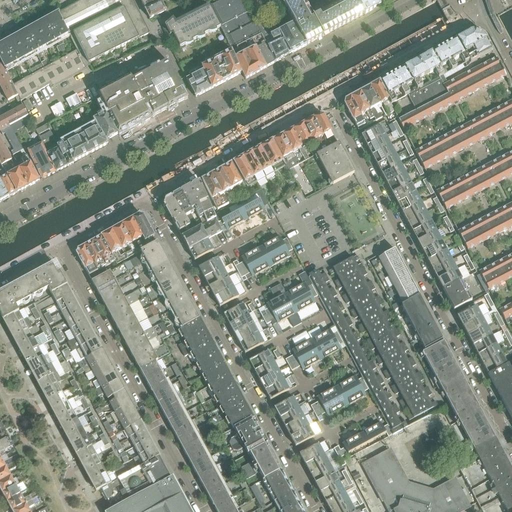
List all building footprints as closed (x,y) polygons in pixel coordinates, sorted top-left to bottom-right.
[(149,35),(137,10),(132,0),(94,0),(91,2),(89,0),(83,0),(58,14),(68,36),(76,51),(77,51),(77,52),(86,69),(90,67),(89,65),(149,35)] [(139,0),(150,20),(166,12),(161,3),(155,6),(151,0),(139,0)] [(220,28),(246,15),(237,0),(223,0),(204,10),(203,8),(200,9),(198,9),(194,12),(192,14),(188,15),(186,15),(182,18),(180,20),(174,23),(173,22),(173,21),(170,23),(169,24),(167,25),(163,29),(162,29),(167,37),(172,35),(179,48),(185,45),(185,46),(187,46),(189,46),(191,45),(192,44),(193,44),(192,42),(197,39),(197,40),(199,40),(201,39),(203,39),(204,38),(205,38),(204,36),(209,33),(211,34),(213,33),(215,33),(216,32),(217,32),(216,30),(220,28)] [(364,15),(391,0),(349,0),(332,9),(319,17),(313,19),(302,0),(280,0),(294,24),(293,25),(298,34),(305,47),(341,27),(364,15)] [(68,36),(58,14),(36,26),(47,47),(68,36)] [(305,47),(298,34),(293,25),(272,36),(265,22),(257,26),(258,28),(257,28),(265,43),(274,64),(289,56),(305,47)] [(47,47),(36,26),(14,39),(25,59),(47,47)] [(471,48),(487,40),(486,39),(484,36),(482,34),(479,33),(476,32),(473,32),(469,33),(457,39),(465,54),(472,50),(471,48)] [(25,59),(14,39),(0,46),(0,60),(4,68),(5,71),(25,59)] [(469,61),(465,54),(457,39),(443,47),(451,62),(452,62),(460,57),(464,64),(469,61)] [(470,63),(492,51),(487,40),(471,48),(472,50),(465,54),(469,61),(470,63)] [(274,64),(265,43),(256,48),(266,68),(274,64)] [(242,74),(234,58),(231,52),(230,52),(218,58),(213,50),(215,49),(214,46),(207,49),(214,61),(215,63),(202,68),(211,90),(242,74)] [(451,62),(443,47),(431,54),(439,69),(440,69),(448,64),(451,71),(456,68),(452,62),(451,62)] [(266,68),(256,48),(236,58),(235,57),(234,58),(242,74),(245,80),(266,68)] [(21,82),(13,86),(18,96),(21,102),(34,95),(50,85),(52,90),(87,71),(86,69),(77,52),(77,51),(76,51),(65,58),(55,63),(48,67),(44,69),(32,76),(21,82)] [(439,69),(431,54),(418,61),(426,76),(434,72),(438,78),(443,75),(440,69),(439,69)] [(501,67),(496,58),(487,63),(492,72),(501,67)] [(426,76),(418,61),(405,68),(413,84),(416,88),(417,91),(422,88),(418,81),(426,76)] [(187,99),(186,98),(182,90),(183,90),(180,85),(168,63),(167,62),(165,63),(166,64),(159,67),(158,66),(156,67),(156,68),(150,71),(150,72),(132,82),(130,79),(98,96),(107,113),(94,120),(96,123),(106,141),(118,134),(118,135),(152,117),(152,118),(167,110),(168,112),(178,107),(177,105),(185,100),(186,100),(187,99)] [(450,94),(460,89),(468,85),(476,81),(484,76),(492,72),(487,63),(448,84),(445,85),(450,93),(450,94)] [(30,70),(30,71),(32,76),(44,69),(41,64),(30,70)] [(450,93),(445,85),(444,86),(441,81),(444,79),(464,68),(463,65),(456,68),(451,71),(443,75),(438,78),(438,79),(422,88),(417,91),(409,95),(408,96),(416,111),(423,108),(431,103),(440,99),(450,93)] [(506,77),(501,67),(492,72),(497,81),(506,77)] [(0,81),(8,77),(5,71),(4,68),(0,69),(0,81)] [(211,90),(202,68),(201,68),(189,74),(190,78),(186,80),(194,96),(195,98),(211,90)] [(416,88),(413,84),(405,68),(392,76),(400,91),(404,98),(408,96),(409,95),(405,88),(411,85),(413,90),(416,88)] [(497,81),(492,72),(484,76),(488,86),(497,81)] [(400,91),(392,76),(378,83),(391,105),(396,102),(393,95),(400,91)] [(488,86),(484,76),(476,81),(481,90),(488,86)] [(13,86),(8,77),(0,81),(0,86),(2,91),(13,86)] [(481,90),(476,81),(468,85),(473,94),(481,90)] [(391,105),(378,83),(370,88),(380,106),(383,104),(389,115),(395,112),(391,105)] [(473,94),(468,85),(460,89),(465,98),(473,94)] [(8,102),(15,98),(18,96),(13,86),(2,91),(8,102)] [(380,106),(370,88),(360,93),(376,122),(382,119),(380,115),(378,116),(374,109),(380,106)] [(465,98),(460,89),(450,94),(455,103),(457,102),(465,98)] [(376,122),(360,93),(350,99),(365,126),(366,126),(366,125),(371,122),(372,124),(376,122)] [(455,103),(450,94),(450,93),(440,99),(445,109),(455,103)] [(365,126),(350,99),(345,101),(344,105),(359,132),(365,128),(364,127),(365,126)] [(445,109),(440,99),(431,103),(436,113),(445,109)] [(33,110),(27,101),(23,103),(28,113),(33,110)] [(436,113),(431,103),(423,108),(428,117),(436,113)] [(511,112),(511,109),(509,103),(501,107),(505,116),(511,112)] [(23,119),(28,116),(23,106),(22,107),(21,108),(13,112),(22,128),(27,125),(23,119)] [(505,116),(501,107),(493,112),(497,120),(505,116)] [(428,117),(423,108),(416,111),(421,121),(428,117)] [(421,121),(416,111),(407,116),(413,126),(421,121)] [(22,128),(13,112),(4,117),(13,133),(22,128)] [(497,120),(493,112),(484,116),(489,125),(497,120)] [(338,145),(323,117),(319,116),(312,119),(329,149),(338,145)] [(413,126),(407,116),(398,121),(404,130),(413,126)] [(489,125),(484,116),(477,120),(481,129),(489,125)] [(510,126),(505,116),(497,120),(502,130),(510,126)] [(22,151),(13,133),(4,117),(0,119),(0,132),(2,136),(5,134),(14,151),(11,152),(13,156),(12,156),(20,153),(22,151)] [(329,149),(312,119),(303,125),(319,154),(329,149)] [(481,129),(477,120),(468,124),(467,125),(472,134),(481,129)] [(502,130),(497,120),(489,125),(494,134),(502,130)] [(108,145),(106,141),(96,123),(87,127),(99,150),(108,145)] [(319,154),(303,125),(293,130),(302,149),(309,145),(312,152),(311,153),(313,157),(319,154)] [(472,134),(467,125),(457,131),(461,140),(472,134)] [(494,134),(489,125),(481,129),(486,138),(494,134)] [(99,150),(87,127),(78,132),(90,154),(99,150)] [(367,147),(386,137),(380,127),(361,137),(367,147)] [(486,138),(481,129),(472,134),(476,143),(478,143),(486,138)] [(302,149),(293,130),(282,136),(292,155),(299,151),(305,162),(309,160),(302,149)] [(461,140),(457,131),(448,135),(453,144),(461,140)] [(90,154),(78,132),(70,137),(81,159),(90,154)] [(476,143),(472,134),(461,140),(466,149),(476,143)] [(453,144),(448,135),(440,139),(445,148),(453,144)] [(299,165),(292,155),(282,136),(272,142),(286,167),(288,171),(289,171),(293,169),(299,165)] [(81,159),(70,137),(60,142),(62,144),(73,163),(81,159)] [(372,156),(391,146),(386,137),(367,147),(372,156)] [(445,148),(440,139),(432,143),(437,153),(445,148)] [(466,149),(461,140),(453,144),(458,153),(466,149)] [(272,142),(259,149),(273,174),(286,167),(272,142)] [(437,153),(432,143),(424,148),(429,157),(437,153)] [(56,173),(47,155),(45,151),(45,150),(42,144),(36,147),(35,145),(33,146),(34,148),(28,151),(27,151),(28,154),(31,161),(32,161),(38,174),(41,179),(41,181),(56,173)] [(73,164),(73,163),(62,144),(57,147),(58,149),(67,167),(73,164)] [(458,153),(453,144),(445,148),(450,157),(458,153)] [(345,166),(340,157),(344,155),(338,145),(329,149),(319,154),(316,156),(320,162),(333,185),(354,174),(349,165),(345,166)] [(377,166),(396,156),(391,146),(372,156),(377,166)] [(429,157),(424,148),(415,152),(420,161),(429,157)] [(450,157),(445,148),(437,153),(442,162),(450,157)] [(67,167),(58,149),(47,155),(56,173),(67,167)] [(259,149),(251,154),(265,179),(273,174),(259,149)] [(35,173),(30,164),(23,151),(22,151),(20,153),(23,159),(21,160),(25,167),(20,170),(19,170),(17,171),(27,189),(28,188),(39,182),(35,173)] [(11,161),(7,153),(0,156),(0,165),(1,167),(1,166),(11,161)] [(442,162),(437,153),(429,157),(434,166),(442,162)] [(251,154),(242,158),(256,184),(265,179),(251,154)] [(382,176),(401,165),(396,156),(377,166),(382,176)] [(510,165),(506,156),(498,160),(503,169),(510,165)] [(434,166),(429,157),(420,161),(425,170),(434,166)] [(242,158),(233,164),(247,189),(256,184),(242,158)] [(503,169),(498,160),(489,165),(488,165),(493,174),(503,169)] [(16,194),(3,169),(1,166),(1,167),(0,165),(0,182),(9,198),(16,194)] [(241,184),(231,165),(222,169),(233,189),(241,184)] [(387,185),(406,175),(401,165),(382,176),(387,185)] [(493,174),(488,165),(478,171),(482,180),(493,174)] [(511,175),(511,168),(510,165),(503,169),(507,178),(511,175)] [(27,189),(17,171),(12,174),(8,167),(3,169),(16,194),(27,189)] [(233,189),(222,169),(212,175),(223,195),(233,189)] [(507,178),(503,169),(493,174),(498,183),(499,183),(507,178)] [(482,180),(478,171),(469,175),(474,184),(482,180)] [(498,183),(493,174),(482,180),(487,189),(498,183)] [(223,195),(212,175),(202,181),(212,201),(214,205),(217,211),(228,205),(224,198),(221,201),(219,197),(223,195)] [(392,195),(411,184),(406,175),(387,185),(392,195)] [(474,184),(469,175),(461,179),(466,189),(474,184)] [(466,189),(461,179),(453,184),(458,193),(466,189)] [(487,189),(482,180),(474,184),(479,193),(487,189)] [(0,203),(9,198),(0,182),(0,203)] [(215,218),(207,201),(199,182),(181,193),(191,211),(194,210),(201,221),(204,219),(208,224),(216,220),(215,218)] [(397,204),(416,194),(411,184),(392,195),(397,204)] [(458,193),(453,184),(445,188),(450,197),(458,193)] [(479,193),(474,184),(466,189),(471,197),(479,193)] [(450,197),(445,188),(437,192),(442,202),(450,197)] [(471,197),(466,189),(458,193),(463,202),(471,197)] [(193,214),(191,211),(181,193),(172,198),(184,219),(185,219),(193,214)] [(463,202),(458,193),(450,197),(455,206),(463,202)] [(402,214),(421,203),(416,194),(397,204),(402,214)] [(455,206),(450,197),(442,202),(446,210),(447,210),(455,206)] [(184,219),(172,198),(165,202),(164,205),(182,238),(198,230),(196,225),(190,228),(185,219),(184,219)] [(265,211),(263,206),(267,204),(264,199),(260,202),(260,201),(242,211),(247,221),(265,211)] [(407,223),(426,213),(421,203),(402,214),(407,223)] [(511,210),(509,205),(499,211),(503,220),(511,215),(511,210)] [(247,221),(242,211),(237,214),(234,207),(215,216),(219,223),(221,222),(221,223),(218,225),(220,229),(224,227),(227,232),(228,231),(247,221)] [(503,220),(499,211),(491,215),(495,224),(503,220)] [(412,233),(431,223),(426,213),(407,223),(412,233)] [(495,224),(491,215),(483,219),(487,228),(495,224)] [(511,227),(511,215),(503,220),(508,229),(511,227)] [(157,243),(143,217),(139,216),(132,220),(141,235),(148,248),(157,243)] [(487,228),(483,219),(474,224),(479,233),(487,228)] [(148,248),(141,235),(132,220),(122,226),(138,254),(140,253),(148,248)] [(222,233),(220,229),(218,225),(216,220),(208,224),(198,230),(182,238),(189,251),(208,241),(211,239),(215,236),(222,233)] [(508,229),(503,220),(495,224),(500,233),(508,229)] [(417,242),(436,232),(431,223),(412,233),(417,242)] [(479,233),(474,224),(466,228),(471,237),(479,233)] [(500,233),(495,224),(487,228),(492,238),(500,233)] [(138,254),(122,226),(111,232),(121,250),(128,247),(131,252),(124,255),(127,260),(138,254)] [(471,237),(466,228),(458,232),(463,241),(471,237)] [(492,238),(487,228),(479,233),(484,242),(492,238)] [(422,252),(441,242),(446,239),(441,230),(437,232),(436,232),(417,242),(422,252)] [(121,250),(111,232),(102,237),(117,265),(127,260),(124,255),(120,258),(117,253),(121,250)] [(484,242),(479,233),(471,237),(476,246),(484,242)] [(117,265),(102,237),(92,242),(105,267),(109,273),(118,268),(117,266),(117,265)] [(476,246),(471,237),(463,241),(468,251),(469,250),(476,246)] [(266,258),(285,247),(289,245),(286,239),(282,242),(280,238),(260,248),(266,258)] [(214,251),(208,241),(189,251),(194,262),(214,251)] [(105,267),(92,242),(84,247),(97,269),(100,267),(102,269),(105,267)] [(427,261),(447,251),(441,242),(422,252),(427,261)] [(175,275),(167,262),(157,243),(148,248),(140,253),(143,258),(145,257),(159,284),(175,275)] [(271,268),(290,257),(288,253),(292,251),(289,245),(285,247),(266,258),(271,268)] [(97,269),(84,247),(78,250),(76,254),(92,283),(101,277),(96,270),(97,269)] [(243,258),(241,258),(244,262),(247,268),(266,258),(260,248),(243,258)] [(400,260),(394,250),(384,256),(377,260),(382,269),(400,260)] [(432,271),(452,261),(447,251),(427,261),(432,271)] [(356,266),(354,263),(358,261),(359,260),(357,257),(343,264),(347,272),(356,266)] [(266,258),(247,268),(250,274),(252,278),(253,278),(271,268),(266,258)] [(204,279),(223,269),(218,259),(198,269),(204,279)] [(405,270),(400,260),(382,269),(387,279),(405,270)] [(511,278),(511,275),(504,260),(496,264),(505,282),(511,278)] [(438,280),(457,270),(452,261),(432,271),(438,280)] [(347,272),(343,264),(329,272),(331,276),(332,275),(336,274),(337,277),(347,272)] [(505,282),(496,264),(488,268),(497,286),(505,282)] [(16,307),(48,290),(51,295),(67,287),(55,265),(0,295),(0,314),(3,321),(19,312),(16,307)] [(351,279),(365,271),(363,268),(362,268),(358,270),(356,266),(347,272),(351,279)] [(497,286),(488,268),(479,273),(489,291),(497,286)] [(209,289),(228,278),(223,269),(204,279),(209,289)] [(410,279),(405,270),(387,279),(392,288),(410,279)] [(443,291),(462,280),(457,270),(438,280),(443,291)] [(364,281),(362,278),(366,276),(366,275),(367,275),(365,271),(351,279),(355,286),(364,281)] [(337,286),(351,279),(347,272),(337,277),(339,280),(335,282),(336,282),(335,283),(337,286)] [(312,286),(327,278),(325,274),(324,275),(320,277),(318,273),(308,279),(312,286)] [(387,285),(382,274),(378,276),(384,287),(387,285)] [(472,301),(464,286),(476,280),(473,274),(462,280),(443,291),(454,311),(472,301)] [(199,321),(182,289),(175,275),(159,284),(184,330),(199,321)] [(103,276),(101,277),(92,283),(97,291),(108,285),(103,276)] [(214,298),(233,288),(228,278),(209,289),(214,298)] [(326,288),(324,285),(328,283),(328,282),(329,282),(327,278),(312,286),(316,293),(326,288)] [(355,286),(351,279),(337,286),(338,290),(339,290),(340,290),(343,288),(345,291),(355,286)] [(414,288),(410,279),(392,288),(398,297),(414,288)] [(359,294),(373,286),(371,283),(370,283),(366,285),(364,281),(355,286),(359,294)] [(291,304),(310,294),(314,291),(311,285),(307,288),(305,284),(286,294),(291,304)] [(113,294),(108,285),(97,291),(101,300),(113,294)] [(344,301),(359,294),(355,286),(345,291),(347,295),(343,297),(344,297),(343,298),(344,301)] [(374,299),(370,293),(374,291),(374,290),(375,290),(373,286),(359,294),(367,308),(381,301),(379,297),(378,298),(378,297),(374,299)] [(69,291),(67,287),(51,295),(54,299),(56,304),(71,296),(69,291)] [(220,308),(239,298),(233,288),(214,298),(220,308)] [(320,300),(335,293),(333,289),(332,290),(332,289),(328,291),(326,288),(316,293),(320,300)] [(419,297),(419,296),(414,288),(398,297),(403,306),(419,297)] [(316,304),(313,299),(318,297),(314,291),(310,294),(291,304),(297,314),(316,304)] [(334,302),(332,299),(336,297),(337,296),(335,293),(320,300),(324,308),(334,302)] [(118,303),(113,294),(101,300),(106,309),(118,303)] [(268,304),(267,305),(269,309),(272,315),(291,304),(286,294),(268,304)] [(367,308),(359,294),(344,301),(346,305),(347,304),(348,305),(351,303),(355,309),(351,311),(351,312),(352,316),(367,308)] [(494,307),(488,295),(484,297),(490,309),(494,307)] [(76,305),(71,296),(56,304),(61,313),(76,305)] [(405,316),(424,306),(419,297),(403,306),(401,307),(403,310),(402,310),(405,316)] [(380,311),(378,307),(382,305),(383,304),(381,301),(367,308),(371,316),(380,311)] [(328,316),(343,308),(341,304),(340,304),(339,304),(336,306),(334,302),(324,308),(328,316)] [(123,311),(118,303),(106,309),(111,318),(123,311)] [(291,304),(272,315),(275,320),(277,325),(279,324),(297,314),(291,304)] [(81,314),(76,305),(61,313),(66,322),(81,314)] [(229,326),(248,315),(243,305),(224,316),(229,326)] [(410,325),(429,315),(424,306),(405,316),(410,325)] [(463,327),(482,317),(476,307),(457,317),(463,327)] [(511,323),(510,319),(511,317),(511,314),(508,307),(499,311),(500,312),(505,321),(507,325),(508,325),(511,331),(511,330),(511,325),(511,323)] [(342,317),(340,314),(344,312),(343,311),(344,311),(343,308),(328,316),(332,322),(342,317)] [(371,316),(367,308),(352,316),(354,319),(355,319),(356,319),(359,317),(361,321),(371,316)] [(8,330),(27,320),(22,311),(19,312),(3,321),(8,330)] [(128,320),(123,311),(111,318),(116,327),(128,320)] [(374,323),(389,316),(387,312),(386,313),(385,312),(382,314),(380,311),(371,316),(374,323)] [(86,322),(81,314),(66,322),(71,331),(86,322)] [(234,335),(253,325),(248,315),(229,326),(234,335)] [(415,333),(433,324),(429,315),(410,325),(415,333)] [(360,331),(374,323),(371,316),(361,321),(363,324),(359,326),(359,327),(358,327),(360,331)] [(388,325),(386,322),(390,320),(391,319),(389,316),(374,323),(378,330),(388,325)] [(336,329),(350,322),(348,318),(347,319),(347,318),(344,320),(342,317),(332,322),(336,329)] [(468,337),(487,327),(482,317),(463,327),(468,337)] [(13,339),(28,330),(32,328),(27,320),(8,330),(13,339)] [(132,329),(128,320),(116,327),(121,335),(132,329)] [(211,343),(204,330),(199,321),(184,330),(180,332),(186,343),(178,347),(184,358),(191,354),(211,343)] [(91,331),(86,322),(71,331),(75,340),(91,331)] [(350,331),(348,328),(351,326),(352,325),(350,322),(336,329),(340,337),(350,331)] [(378,330),(374,323),(360,331),(362,334),(363,334),(367,332),(369,336),(378,330)] [(443,341),(437,330),(433,324),(415,333),(411,335),(408,328),(404,331),(407,338),(411,336),(416,345),(420,343),(425,351),(443,341)] [(239,345),(259,334),(253,325),(234,335),(239,345)] [(383,340),(398,332),(395,327),(394,327),(393,327),(390,329),(388,325),(378,330),(383,340)] [(473,347),(492,337),(487,327),(468,337),(473,347)] [(137,338),(132,329),(121,335),(126,345),(137,338)] [(33,339),(28,330),(13,339),(18,348),(33,339)] [(383,340),(378,330),(369,336),(371,339),(367,341),(366,342),(369,347),(374,345),(373,344),(380,340),(382,342),(384,341),(383,340)] [(96,340),(91,331),(75,340),(80,349),(96,340)] [(316,351),(335,341),(340,338),(337,332),(332,335),(330,331),(311,341),(316,351)] [(344,344),(358,336),(356,333),(355,333),(351,335),(350,331),(340,337),(344,344)] [(397,342),(395,339),(399,337),(400,336),(398,332),(383,340),(384,341),(388,347),(397,342)] [(245,355),(264,344),(259,334),(239,345),(245,355)] [(357,346),(356,343),(359,341),(359,340),(360,340),(358,336),(344,344),(348,351),(357,346)] [(38,348),(43,346),(38,337),(33,339),(18,348),(23,357),(38,348)] [(478,356),(497,346),(492,337),(473,347),(478,356)] [(142,347),(137,338),(126,345),(130,354),(142,347)] [(322,361),(341,350),(339,346),(343,344),(340,338),(335,341),(316,351),(322,361)] [(101,349),(96,340),(80,349),(85,358),(101,349)] [(388,347),(384,341),(382,342),(380,340),(373,344),(374,345),(369,347),(371,351),(372,351),(373,351),(376,349),(378,352),(388,347)] [(293,351),(292,351),(294,356),(297,361),(316,351),(311,341),(293,351)] [(392,355),(406,347),(404,344),(403,344),(402,344),(399,346),(397,342),(388,347),(392,355)] [(223,365),(217,354),(211,343),(191,354),(203,376),(223,365)] [(459,372),(444,343),(422,354),(425,360),(438,384),(459,372)] [(352,359),(366,351),(364,347),(363,348),(363,347),(359,349),(357,346),(348,351),(352,359)] [(483,366),(502,356),(497,346),(478,356),(483,366)] [(147,356),(142,347),(130,354),(135,362),(147,356)] [(377,362),(392,355),(388,347),(378,352),(380,356),(376,358),(375,359),(377,362)] [(405,357),(403,354),(407,352),(407,351),(408,351),(406,347),(392,355),(396,362),(405,357)] [(43,357),(38,348),(23,357),(28,366),(43,357)] [(70,354),(68,349),(61,353),(64,358),(70,354)] [(106,359),(101,349),(85,358),(89,366),(90,367),(106,359)] [(316,351),(297,361),(300,367),(303,371),(304,371),(322,361),(316,351)] [(365,360),(364,357),(367,355),(368,354),(366,351),(352,359),(355,366),(365,360)] [(254,372),(274,362),(268,352),(249,362),(254,372)] [(73,359),(70,354),(64,358),(67,362),(73,359)] [(33,375),(52,364),(53,364),(48,355),(43,357),(28,366),(33,375)] [(396,362),(392,355),(377,362),(379,366),(380,365),(380,366),(384,364),(386,367),(396,362)] [(151,364),(147,356),(135,362),(140,371),(151,364)] [(488,376),(507,365),(502,356),(483,366),(488,376)] [(399,369),(414,362),(412,358),(411,359),(411,358),(407,360),(405,357),(396,362),(399,369)] [(96,378),(112,369),(106,359),(90,367),(89,366),(83,369),(89,382),(96,378)] [(179,406),(184,403),(181,398),(176,401),(161,373),(167,370),(162,360),(156,363),(155,362),(151,364),(140,371),(183,450),(198,442),(203,439),(198,430),(200,429),(195,420),(188,424),(179,406)] [(359,373),(374,365),(372,362),(371,362),(367,364),(365,360),(355,366),(359,373)] [(260,382),(279,371),(274,362),(254,372),(260,382)] [(385,377),(399,369),(396,362),(386,367),(388,371),(384,372),(384,373),(383,373),(385,377)] [(413,372),(411,368),(415,366),(416,366),(414,362),(399,369),(403,377),(413,372)] [(38,384),(57,373),(52,364),(33,375),(38,384)] [(209,386),(229,375),(223,365),(203,376),(209,386)] [(373,375),(371,372),(375,370),(375,369),(376,369),(374,365),(359,373),(363,380),(373,375)] [(511,369),(511,370),(508,366),(508,365),(507,365),(488,376),(511,420),(511,369)] [(180,376),(174,366),(171,367),(167,370),(170,375),(174,373),(177,378),(180,376)] [(95,393),(118,380),(112,369),(96,378),(97,381),(94,383),(97,390),(94,391),(95,393)] [(403,377),(399,369),(385,377),(387,381),(388,380),(392,378),(394,382),(403,377)] [(265,391),(284,381),(279,371),(260,382),(265,391)] [(407,384),(422,377),(420,373),(419,374),(418,373),(415,375),(413,372),(403,377),(407,384)] [(443,393),(464,382),(459,372),(438,384),(443,393)] [(58,384),(62,382),(57,373),(38,384),(42,393),(58,384)] [(215,398),(235,387),(235,386),(229,375),(209,386),(209,387),(205,389),(211,399),(215,397),(215,398)] [(367,388),(382,380),(380,376),(379,377),(379,376),(375,378),(373,375),(363,380),(367,388)] [(342,397),(361,387),(365,385),(362,379),(358,381),(355,377),(336,387),(342,397)] [(393,392),(407,384),(403,377),(394,382),(396,385),(392,387),(392,388),(391,388),(393,392)] [(421,387),(419,383),(423,381),(424,380),(422,377),(407,384),(411,392),(421,387)] [(187,389),(181,378),(178,380),(184,391),(187,389)] [(108,402),(124,393),(118,380),(95,393),(98,398),(104,394),(108,402)] [(381,390),(379,386),(383,384),(384,383),(382,380),(367,388),(371,395),(381,390)] [(270,401),(289,391),(284,381),(265,391),(270,401)] [(480,411),(473,397),(470,393),(464,382),(443,393),(449,404),(459,422),(480,411)] [(63,393),(58,384),(42,393),(47,402),(63,393)] [(411,392),(407,384),(393,392),(395,395),(396,395),(400,393),(402,397),(411,392)] [(347,407),(366,397),(364,393),(368,390),(365,385),(361,387),(342,397),(347,407)] [(221,408),(241,398),(235,387),(215,398),(221,408)] [(318,397),(317,398),(319,402),(323,408),(342,397),(336,387),(318,397)] [(415,399),(430,392),(428,388),(427,388),(426,388),(423,390),(421,387),(411,392),(415,399)] [(375,402),(390,394),(388,391),(387,391),(386,391),(383,393),(381,390),(371,395),(375,402)] [(401,406),(415,399),(411,392),(402,397),(404,400),(400,402),(399,403),(401,406)] [(429,401),(427,398),(431,396),(430,396),(431,395),(430,392),(415,399),(419,406),(429,401)] [(67,402),(63,393),(47,402),(52,411),(67,402)] [(114,413),(130,404),(124,393),(108,402),(114,413)] [(389,404),(387,401),(391,399),(391,398),(390,394),(375,402),(379,410),(389,404)] [(342,397),(323,408),(326,414),(328,418),(329,417),(347,407),(342,397)] [(247,408),(245,404),(241,398),(221,408),(226,418),(247,408)] [(280,419),(299,408),(293,398),(274,409),(280,419)] [(419,406),(415,399),(401,406),(403,410),(404,410),(408,408),(410,411),(419,406)] [(423,414),(438,406),(436,403),(435,403),(434,403),(431,405),(429,401),(419,406),(423,414)] [(72,411),(67,402),(52,411),(57,420),(72,411)] [(135,413),(130,404),(114,413),(119,422),(135,413)] [(383,417),(397,409),(395,405),(394,406),(394,405),(391,407),(389,404),(379,410),(383,417)] [(423,414),(419,406),(410,411),(412,415),(408,417),(407,418),(409,421),(423,414)] [(232,429),(252,419),(252,418),(247,408),(226,418),(232,429)] [(285,428),(304,418),(299,408),(280,419),(285,428)] [(397,419),(395,415),(399,413),(398,413),(399,413),(397,409),(383,417),(387,424),(397,419)] [(77,420),(72,411),(57,420),(62,429),(77,420)] [(496,440),(488,426),(480,411),(459,422),(469,442),(474,452),(487,445),(496,440)] [(140,423),(135,413),(119,422),(125,432),(125,431),(140,423)] [(216,416),(210,420),(214,426),(220,423),(216,416)] [(77,420),(62,429),(67,438),(82,429),(88,426),(83,417),(77,420)] [(290,438),(309,427),(304,418),(285,428),(290,438)] [(263,438),(261,435),(261,434),(263,433),(260,428),(258,429),(252,419),(232,429),(233,430),(237,436),(230,440),(229,444),(233,451),(238,452),(244,449),(247,455),(249,454),(266,445),(268,444),(264,437),(263,438)] [(408,428),(405,423),(403,420),(402,420),(398,422),(397,419),(387,424),(387,426),(390,431),(393,436),(408,428)] [(145,431),(140,423),(125,431),(130,440),(145,431)] [(215,428),(214,426),(212,423),(206,426),(209,432),(215,428)] [(367,444),(386,434),(386,433),(390,431),(387,426),(383,428),(381,424),(361,434),(367,444)] [(295,448),(315,437),(309,427),(290,438),(295,448)] [(87,438),(82,429),(67,438),(72,447),(87,438)] [(150,440),(145,431),(130,440),(134,449),(150,440)] [(348,455),(367,444),(361,434),(342,444),(345,449),(336,453),(339,459),(348,454),(348,455)] [(87,438),(72,447),(76,456),(96,445),(91,436),(87,438)] [(155,449),(150,440),(134,449),(139,457),(155,449)] [(501,450),(496,440),(487,445),(474,452),(479,461),(501,450)] [(0,459),(1,459),(0,457),(0,452),(13,446),(11,441),(1,446),(2,447),(0,447),(0,459)] [(96,445),(76,456),(81,465),(97,456),(94,452),(104,446),(102,442),(96,445)] [(233,490),(229,483),(227,484),(222,475),(218,478),(198,442),(183,450),(216,511),(236,511),(228,497),(246,488),(240,477),(236,479),(240,486),(233,490)] [(281,472),(275,461),(266,445),(249,454),(253,462),(238,470),(245,482),(259,473),(264,481),(281,472)] [(305,465),(324,455),(319,445),(299,455),(305,465)] [(159,457),(155,449),(139,457),(144,466),(159,458),(159,457)] [(511,481),(511,471),(508,465),(501,450),(479,461),(460,471),(476,501),(511,481)] [(433,492),(426,490),(424,490),(422,491),(418,489),(417,488),(415,487),(408,485),(390,452),(368,463),(366,465),(365,466),(364,467),(365,469),(367,470),(368,470),(371,475),(368,476),(387,511),(458,511),(462,508),(464,509),(465,509),(466,509),(467,508),(468,506),(467,505),(466,503),(455,481),(433,492)] [(0,470),(13,464),(21,460),(18,455),(3,463),(1,459),(0,459),(0,470)] [(310,475),(329,464),(324,455),(305,465),(310,475)] [(102,465),(97,456),(81,465),(86,474),(102,465)] [(128,503),(153,489),(171,480),(159,458),(144,466),(131,472),(129,468),(119,473),(121,478),(118,480),(116,481),(128,503)] [(0,483),(11,477),(8,473),(16,468),(13,464),(0,470),(0,483)] [(315,484),(334,474),(329,464),(310,475),(315,484)] [(106,474),(102,465),(86,474),(91,483),(106,474)] [(293,493),(281,472),(264,481),(262,482),(274,503),(293,493)] [(111,484),(106,474),(91,483),(96,492),(100,489),(111,484)] [(320,494),(339,483),(334,474),(315,484),(320,494)] [(2,494),(22,483),(19,479),(13,482),(11,477),(0,483),(0,488),(0,490),(2,494)] [(188,511),(171,480),(153,489),(165,511),(188,511)] [(128,503),(116,481),(111,484),(100,489),(112,511),(128,503)] [(511,511),(511,481),(476,501),(481,511),(511,511)] [(21,495),(27,492),(22,483),(2,494),(4,497),(5,497),(8,503),(21,495)] [(326,503),(345,493),(339,483),(320,494),(326,503)] [(165,511),(153,489),(128,503),(112,511),(111,511),(165,511)] [(253,501),(247,490),(243,492),(249,503),(253,501)] [(284,511),(299,504),(293,493),(274,503),(278,511),(284,511)] [(330,511),(332,511),(350,502),(345,493),(326,503),(330,511)] [(12,511),(32,501),(38,498),(36,494),(31,497),(31,496),(28,497),(23,500),(21,495),(8,503),(11,508),(10,508),(12,511)] [(29,511),(28,509),(34,506),(32,501),(12,511),(29,511)] [(354,511),(355,511),(350,502),(332,511),(354,511)]
